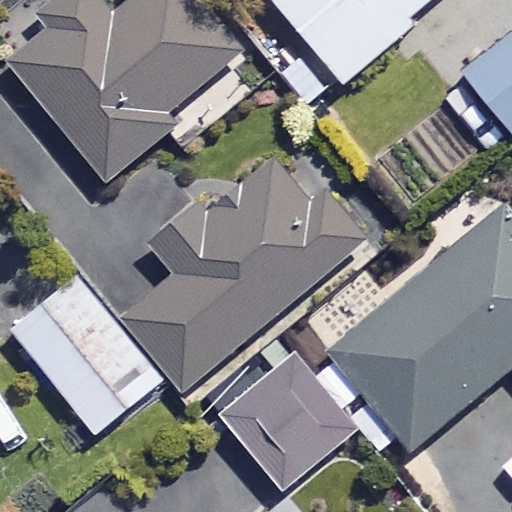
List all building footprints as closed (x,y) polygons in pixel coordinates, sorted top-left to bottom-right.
[(267,81),(199,0),(144,0),(127,15),(115,0),(69,0),(47,19),(59,33),(17,68),(126,199),(267,81)] [(453,0),(274,0),(352,89),(453,0)] [(511,38),(468,74),(511,129),(511,38)] [(317,210),(281,166),(212,223),(206,215),(161,251),(181,276),(123,323),(184,399),(388,233),(349,184),(317,210)] [(511,377),(511,211),(331,355),(411,457),(511,377)] [(168,388),(88,285),(22,337),(102,439),(168,388)] [(282,379),(263,357),(214,400),(233,422),(227,427),(290,499),(361,438),(298,365),(282,379)]
